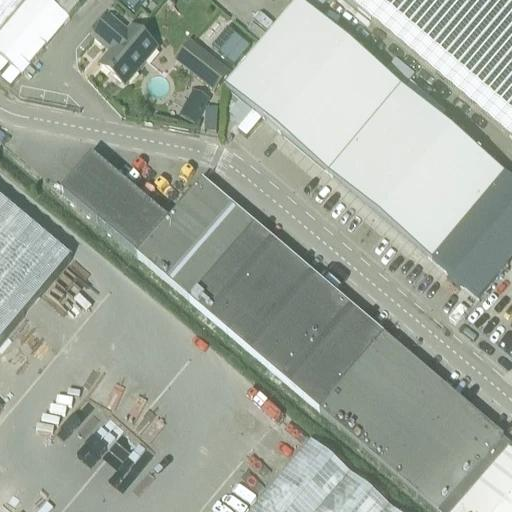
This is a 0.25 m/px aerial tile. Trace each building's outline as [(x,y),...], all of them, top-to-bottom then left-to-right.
[(0,0),(0,36),(29,0),(43,0),(68,20),(80,6),(74,1),(75,0),(0,0)] [(43,0),(29,0),(0,36),(0,57),(22,76),(68,20),(43,0)] [(121,0),(119,3),(134,17),(149,0),(121,0)] [(511,0),(345,0),(511,139),(511,0)] [(478,304),(511,263),(511,184),(298,4),(224,91),(478,304)] [(99,67),(124,89),(156,51),(131,29),(127,35),(110,21),(94,40),(104,49),(105,48),(111,53),(99,67)] [(227,31),(212,49),(234,68),(250,50),(227,31)] [(197,76),(194,79),(213,94),(229,75),(190,44),(177,60),(197,76)] [(0,58),(0,74),(1,76),(9,66),(0,58)] [(10,69),(1,80),(10,88),(20,77),(10,69)] [(193,93),(179,119),(195,128),(209,102),(193,93)] [(239,103),(228,115),(235,121),(233,123),(240,129),(252,114),(239,103)] [(240,129),(237,132),(238,133),(246,139),(253,130),(261,121),(252,114),(240,129)] [(137,258),(168,221),(94,160),(64,195),(137,258)] [(138,259),(191,304),(255,226),(202,181),(138,259)] [(0,202),(0,347),(71,263),(0,202)] [(386,337),(255,226),(191,304),(321,415),(386,337)] [(386,337),(321,415),(433,511),(443,511),(444,511),(445,511),(455,511),(509,449),(501,443),(505,439),(386,337)] [(392,511),(390,510),(312,443),(292,468),(254,511),(392,511)] [(511,511),(511,451),(509,449),(455,511),(511,511)]
